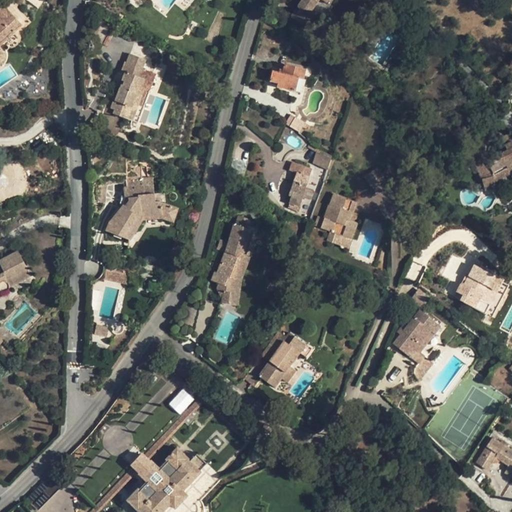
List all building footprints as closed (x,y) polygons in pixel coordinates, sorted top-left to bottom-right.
[(0,0),(0,61),(2,60),(3,58),(3,55),(2,53),(2,52),(1,50),(0,49),(0,42),(12,31),(14,32),(19,28),(21,31),(25,28),(1,2),(0,0)] [(9,0),(2,0),(1,2),(25,28),(31,22),(9,0)] [(328,0),(302,0),(291,17),(296,20),(294,23),(292,25),(299,30),(303,25),(312,31),(319,20),(309,13),(318,0),(322,0),(326,2),(328,0)] [(390,9),(396,0),(379,0),(379,1),(390,9)] [(14,32),(12,31),(0,42),(0,49),(1,50),(17,35),(14,32)] [(114,114),(132,121),(138,104),(145,106),(150,90),(147,89),(153,73),(142,69),(146,59),(130,54),(127,62),(126,62),(122,71),(125,72),(122,81),(125,82),(124,84),(122,84),(116,101),(114,100),(111,109),(115,110),(114,114)] [(277,87),(301,92),(306,69),(282,63),(280,72),(273,71),(270,81),(278,83),(277,87)] [(395,68),(388,64),(384,71),(391,75),(395,68)] [(145,106),(138,104),(132,121),(138,123),(145,106)] [(302,127),(305,123),(291,114),(286,124),(303,135),(307,129),(302,127)] [(489,164),(485,156),(474,162),(480,173),(479,174),(481,179),(485,191),(497,188),(495,181),(510,173),(511,176),(511,140),(508,134),(501,137),(507,150),(500,154),(502,157),(504,161),(493,166),(492,165),(490,165),(489,165),(489,164)] [(308,147),(317,152),(318,149),(319,147),(311,142),(308,147)] [(332,155),(318,149),(317,152),(313,164),(327,170),(332,155)] [(504,161),(502,157),(489,164),(489,165),(490,165),(492,165),(493,166),(504,161)] [(130,240),(143,220),(142,217),(161,215),(161,218),(174,222),(178,208),(166,204),(165,193),(155,194),(154,183),(144,183),(144,178),(141,178),(141,160),(126,161),(126,163),(114,164),(113,180),(126,179),(126,186),(125,186),(126,197),(129,197),(130,201),(125,206),(124,205),(110,222),(108,232),(130,240)] [(292,162),(289,170),(296,173),(289,196),(292,197),(288,208),(298,211),(312,169),(292,162)] [(436,187),(440,192),(460,168),(455,164),(436,187)] [(377,168),(364,176),(373,189),(385,180),(377,168)] [(357,202),(333,193),(323,219),(317,217),(314,226),(330,232),(326,241),(341,246),(344,237),(351,239),(357,222),(355,222),(350,220),(353,212),(357,202)] [(236,225),(234,224),(228,243),(226,252),(217,272),(215,271),(211,280),(219,283),(217,289),(223,291),(233,294),(238,280),(233,278),(243,254),(250,256),(251,257),(255,242),(253,241),(257,228),(249,226),(251,219),(239,216),(236,225)] [(463,224),(454,220),(449,231),(458,235),(463,224)] [(351,239),(344,237),(341,246),(348,248),(351,239)] [(228,243),(220,240),(217,249),(226,252),(228,243)] [(18,251),(0,261),(0,264),(3,269),(0,271),(0,293),(1,292),(2,292),(4,293),(6,292),(9,290),(10,288),(10,286),(9,284),(30,273),(18,251)] [(233,294),(223,291),(222,300),(222,303),(238,305),(242,280),(250,256),(243,254),(233,278),(238,280),(233,294)] [(132,263),(110,258),(104,279),(127,284),(132,263)] [(458,292),(455,297),(475,307),(482,293),(487,285),(483,283),(486,277),(484,275),(487,269),(482,266),(483,263),(477,260),(468,278),(465,284),(462,283),(461,283),(461,284),(457,292),(458,292)] [(497,274),(487,269),(484,275),(486,277),(483,283),(487,285),(482,293),(486,295),(497,274)] [(32,276),(30,273),(9,284),(10,286),(10,288),(32,276)] [(419,290),(411,300),(422,307),(429,299),(419,290)] [(440,326),(420,310),(410,323),(403,331),(400,329),(398,332),(400,334),(393,344),(410,357),(416,349),(431,331),(435,333),(440,326)] [(403,331),(410,323),(407,320),(400,329),(403,331)] [(109,328),(96,325),(94,334),(107,337),(109,328)] [(312,348),(290,333),(287,337),(279,331),(261,356),(269,362),(259,375),(274,387),(281,378),(290,366),(300,352),(306,357),(312,348)] [(421,352),(435,333),(431,331),(416,349),(421,352)] [(421,352),(416,349),(410,357),(418,364),(425,355),(421,352)] [(425,355),(418,364),(417,366),(416,372),(416,378),(418,381),(433,362),(425,355)] [(288,383),(296,370),(290,366),(281,378),(288,383)] [(168,404),(179,415),(194,399),(183,388),(168,404)] [(501,443),(493,437),(487,447),(477,462),(488,469),(493,461),(494,462),(495,462),(496,462),(498,462),(499,461),(500,461),(501,460),(508,465),(507,467),(511,470),(511,449),(507,446),(501,443)] [(162,511),(170,504),(171,503),(168,501),(180,489),(182,491),(183,490),(201,472),(200,471),(207,463),(197,454),(190,461),(188,459),(189,458),(177,447),(166,459),(168,460),(160,468),(152,460),(150,462),(140,472),(139,474),(147,481),(139,489),(138,488),(127,500),(138,511),(139,510),(141,511),(162,511)] [(142,454),(132,465),(140,472),(150,462),(142,454)] [(54,470),(25,499),(38,510),(67,482),(54,470)] [(188,495),(183,490),(182,491),(180,489),(168,501),(171,503),(170,504),(175,508),(188,495)]
